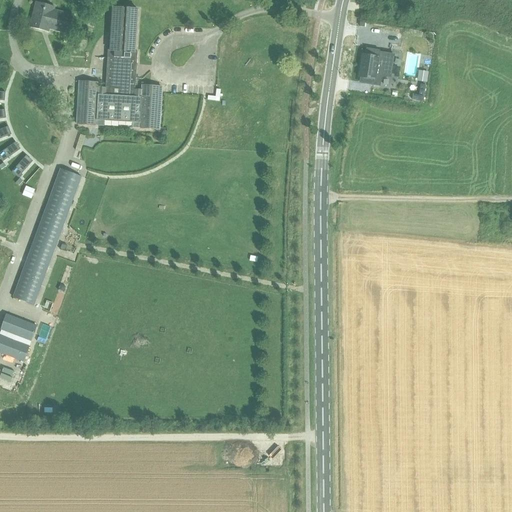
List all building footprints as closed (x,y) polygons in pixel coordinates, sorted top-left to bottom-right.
[(37,2),(31,24),(30,29),(48,33),(50,28),(69,33),(74,16),(47,9),(48,5),(37,2)] [(113,8),(110,50),(108,50),(105,89),(99,89),(99,83),(80,82),(77,125),(104,126),(104,121),(133,123),(132,128),(159,130),(162,87),(142,86),(142,92),(135,91),(138,52),(135,52),(138,10),(113,8)] [(387,29),(385,41),(408,45),(410,33),(387,29)] [(380,85),(381,75),(391,77),(394,55),(382,53),(367,51),(366,56),(362,55),(359,77),(361,78),(360,83),(380,85)] [(407,73),(415,74),(419,56),(410,54),(407,73)] [(423,101),(426,86),(421,85),(419,95),(413,94),(412,99),(423,101)] [(209,94),(209,100),(222,101),(223,89),(218,88),(217,95),(209,94)] [(0,129),(0,139),(1,139),(8,136),(11,135),(8,127),(9,127),(0,129)] [(6,149),(0,153),(0,157),(0,158),(3,162),(9,157),(18,151),(20,149),(16,143),(16,142),(6,149)] [(18,165),(12,172),(12,173),(12,172),(16,175),(18,178),(24,171),(33,161),(27,156),(27,155),(18,165)] [(82,177),(61,169),(13,298),(34,306),(82,177)] [(26,187),(23,195),(30,198),(33,190),(26,187)] [(65,292),(68,286),(62,283),(59,290),(65,292)] [(36,326),(6,315),(1,329),(30,341),(36,326)] [(0,336),(0,352),(23,361),(28,347),(0,336)] [(0,375),(11,379),(14,369),(3,365),(0,375)]
